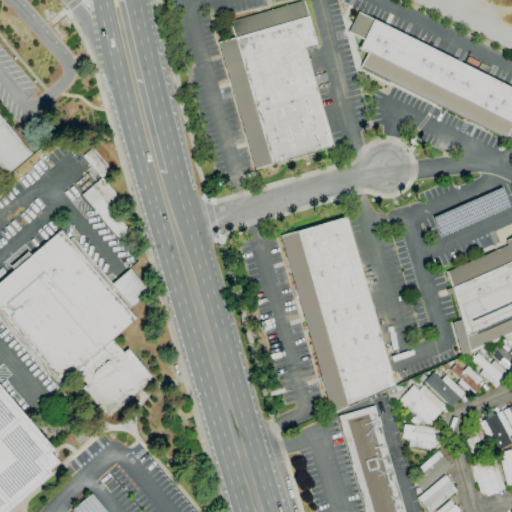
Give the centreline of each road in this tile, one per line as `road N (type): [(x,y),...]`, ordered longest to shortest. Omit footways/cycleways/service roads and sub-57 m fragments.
road 1 (primary): [(264,511),(155,142)]
road 2 (residential): [(175,224),(387,164)]
road 3 (primary): [(155,142),(120,21)]
